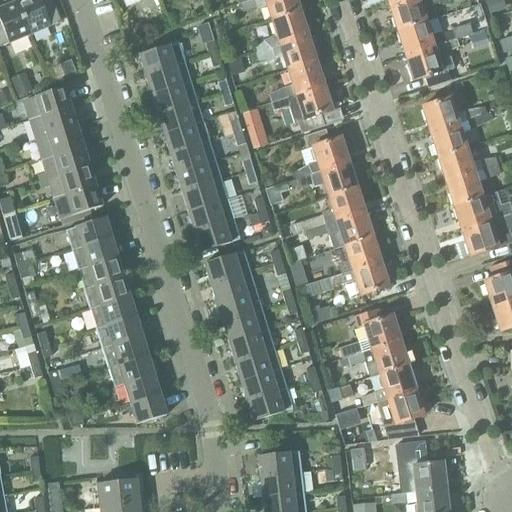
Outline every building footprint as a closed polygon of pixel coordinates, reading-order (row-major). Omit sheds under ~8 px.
[(0,45),(61,20),(52,0),(14,0),(0,6),(0,45)] [(251,0),(250,0),(237,5),(239,12),(255,10),(251,0)] [(293,0),(261,0),(268,21),(298,12),(293,0)] [(409,0),(387,7),(395,32),(424,23),(420,11),(453,0),(409,0)] [(483,0),(489,15),(502,11),(498,0),(483,0)] [(273,35),(250,47),(253,55),(269,49),(277,47),(306,37),(298,12),(268,21),(273,35)] [(395,32),(395,33),(403,57),(432,48),(439,45),(455,40),(470,35),(468,28),(453,32),(453,33),(439,36),(439,35),(429,38),(424,24),(424,23),(395,32)] [(129,41),(142,36),(138,26),(125,31),(129,41)] [(306,37),(277,47),(284,70),(314,61),(306,37)] [(503,56),(511,53),(511,38),(499,43),(503,56)] [(455,40),(439,45),(440,47),(444,54),(458,47),(456,42),(455,40)] [(183,62),(177,42),(167,45),(137,55),(143,75),(183,62)] [(216,54),(216,53),(213,42),(212,42),(211,42),(204,44),(207,54),(208,56),(215,54),(216,54)] [(403,57),(403,58),(411,82),(422,78),(426,90),(449,82),(445,70),(440,71),(436,59),(435,57),(444,54),(440,47),(439,45),(432,48),(403,57)] [(269,49),(253,55),(255,62),(271,59),(269,49)] [(219,66),(220,66),(216,53),(216,54),(215,54),(208,56),(211,67),(212,68),(219,66)] [(239,60),(227,64),(231,76),(243,72),(239,60)] [(68,78),(80,73),(75,61),(63,65),(68,78)] [(314,61),(284,70),(292,96),(322,86),(314,61)] [(149,95),(189,82),(183,62),(143,75),(149,95)] [(15,81),(20,94),(33,89),(28,76),(15,81)] [(220,94),(220,95),(229,93),(225,81),(224,81),(216,83),(220,94)] [(156,115),(195,102),(189,82),(149,95),(156,115)] [(285,98),(270,103),(273,112),(288,108),(294,124),(297,124),(301,135),(323,127),(319,114),(330,110),(322,86),(292,96),(285,98)] [(24,102),(30,122),(62,112),(63,111),(71,109),(65,89),(63,90),(24,102)] [(282,89),(267,95),(269,101),(270,103),(285,98),(282,89)] [(9,91),(0,95),(0,105),(13,100),(9,91)] [(231,105),(232,105),(229,94),(229,93),(220,95),(220,97),(223,104),(224,107),(231,105)] [(449,99),(420,108),(428,134),(485,115),(482,108),(480,108),(463,111),(454,114),(453,113),(449,99)] [(162,135),(202,122),(195,102),(156,115),(162,135)] [(62,112),(30,122),(36,141),(62,133),(63,133),(77,128),(71,109),(63,111),(62,112)] [(255,110),(243,113),(246,125),(258,121),(255,110)] [(485,115),(428,134),(436,159),(465,149),(460,134),(467,131),(491,121),(489,114),(486,115),(485,115)] [(233,135),(241,132),(237,120),(236,121),(230,123),(233,135)] [(168,155),(208,142),(202,122),(162,135),(168,155)] [(62,133),(36,141),(42,161),(62,155),(63,154),(83,148),(77,128),(63,133),(62,133)] [(307,166),(294,173),(296,180),(347,164),(346,161),(338,137),(328,140),(325,131),(303,138),(307,150),(310,149),(314,161),(314,163),(307,166)] [(243,144),(244,144),(241,132),(233,135),(236,143),(237,146),(243,144)] [(174,174),(214,161),(208,142),(168,155),(174,174)] [(38,175),(40,182),(63,175),(89,167),(83,148),(63,154),(62,155),(42,161),(46,173),(38,175)] [(465,149),(436,159),(444,183),(494,166),(492,158),(476,161),(469,163),(465,149)] [(244,173),(244,175),(252,172),(253,172),(249,160),(248,160),(240,163),(244,173)] [(180,194),(220,181),(214,161),(174,174),(180,194)] [(347,164),(296,180),(299,188),(312,186),(313,188),(322,185),(325,197),(354,187),(347,164)] [(494,166),(444,183),(452,208),(480,198),(476,183),(483,181),(497,174),(494,166)] [(50,187),(54,200),(63,197),(95,187),(89,167),(63,175),(40,182),(43,189),(50,187)] [(257,184),(253,172),(252,172),(244,175),(247,183),(248,187),(257,184)] [(186,213),(226,201),(220,181),(180,194),(186,213)] [(63,197),(54,200),(60,220),(62,226),(63,225),(91,217),(89,211),(101,207),(95,187),(63,197)] [(277,187),(265,190),(270,206),(282,202),(277,187)] [(320,215),(288,226),(292,235),(304,232),(311,229),(318,227),(324,225),(333,222),(362,212),(354,187),(325,197),(330,209),(319,212),(320,215)] [(480,198),(452,208),(460,233),(511,217),(511,216),(511,203),(507,205),(507,204),(499,207),(494,194),(480,198)] [(10,198),(0,201),(0,207),(2,215),(14,212),(10,198)] [(265,210),(261,198),(260,199),(253,201),(257,213),(263,211),(265,210)] [(192,233),(232,220),(226,201),(186,213),(192,233)] [(261,225),(269,222),(265,210),(263,211),(257,213),(261,225)] [(10,242),(21,238),(14,212),(2,215),(10,242)] [(333,222),(324,225),(332,250),(342,247),(370,237),(362,212),(333,222)] [(511,220),(511,217),(460,233),(468,259),(497,249),(506,246),(510,245),(506,231),(511,228),(511,220)] [(66,231),(72,251),(111,239),(105,219),(66,231)] [(198,252),(229,242),(238,239),(232,220),(192,233),(198,252)] [(264,237),(272,235),(269,227),(261,229),(264,237)] [(311,229),(304,232),(306,239),(313,237),(321,236),(318,227),(311,229)] [(345,262),(337,264),(337,266),(340,275),(341,275),(343,274),(359,269),(366,267),(378,263),(370,237),(342,247),(346,261),(345,262)] [(72,251),(78,271),(117,258),(111,239),(72,251)] [(273,263),(273,265),(280,263),(281,263),(277,251),(276,252),(270,254),(273,263)] [(247,270),(241,252),(232,255),(202,264),(207,282),(247,270)] [(14,256),(17,269),(25,266),(22,254),(14,256)] [(78,271),(84,290),(123,278),(117,258),(78,271)] [(492,279),(482,283),(490,308),(511,301),(511,261),(488,269),(492,279)] [(280,263),(273,265),(275,270),(277,277),(285,275),(284,273),(281,263),(280,263)] [(300,289),(296,290),(298,296),(300,300),(331,290),(331,289),(344,285),(349,299),(386,287),(378,263),(366,267),(359,269),(343,274),(341,275),(340,275),(311,284),(304,287),(304,288),(300,289)] [(25,266),(17,269),(20,281),(29,279),(25,266)] [(214,302),(253,290),(247,270),(207,282),(214,302)] [(306,285),(303,274),(291,278),(294,289),(306,285)] [(4,277),(7,290),(15,287),(12,275),(4,277)] [(123,278),(84,290),(90,310),(129,298),(123,278)] [(10,302),(19,300),(15,287),(7,290),(10,302)] [(220,322),(260,309),(253,290),(214,302),(220,322)] [(285,303),(285,304),(292,302),(293,302),(289,290),(288,291),(282,293),(285,303)] [(33,293),(25,295),(28,307),(37,305),(33,293)] [(90,310),(97,330),(135,318),(129,298),(90,310)] [(511,301),(490,308),(491,309),(498,333),(511,329),(511,301)] [(292,302),(285,304),(288,314),(289,316),(295,314),(296,314),(293,302),(292,302)] [(28,307),(32,320),(40,317),(37,305),(28,307)] [(226,342),(266,329),(260,309),(220,322),(226,342)] [(358,343),(338,349),(341,360),(346,358),(398,341),(390,317),(378,320),(375,311),(352,318),(354,324),(362,328),(366,340),(358,343)] [(15,316),(18,329),(27,326),(23,314),(15,316)] [(97,330),(103,350),(142,338),(135,318),(97,330)] [(22,341),(30,339),(27,326),(18,329),(22,341)] [(233,362),(272,349),(266,329),(226,342),(233,362)] [(296,342),(297,344),(304,342),(305,341),(301,329),(300,329),(293,332),(296,342)] [(45,333),(36,335),(40,348),(48,345),(45,333)] [(103,350),(109,370),(148,358),(142,338),(103,350)] [(304,342),(297,344),(300,353),(300,355),(308,353),(305,341),(304,342)] [(398,341),(346,358),(349,366),(363,364),(368,380),(378,377),(406,368),(398,341)] [(48,345),(40,348),(43,360),(52,358),(48,345)] [(239,381),(278,369),(272,349),(233,362),(239,381)] [(27,356),(30,368),(38,366),(35,353),(27,356)] [(115,389),(124,386),(154,377),(148,358),(109,370),(115,389)] [(33,380),(42,378),(38,366),(30,368),(33,380)] [(375,394),(360,400),(363,408),(414,391),(406,368),(378,377),(383,391),(375,394)] [(245,401),(285,389),(278,369),(239,381),(245,401)] [(317,380),(313,369),(312,369),(305,371),(308,380),(309,383),(316,381),(317,380)] [(56,372),(48,374),(51,387),(59,384),(56,372)] [(124,386),(131,407),(160,398),(154,377),(124,386)] [(320,392),(317,380),(316,381),(309,383),(312,392),(313,394),(319,392),(320,392)] [(59,384),(51,387),(54,399),(63,397),(59,384)] [(251,421),(281,412),(281,411),(291,408),(285,389),(245,401),(251,421)] [(338,389),(327,392),(331,404),(342,401),(338,389)] [(363,408),(353,411),(356,419),(366,416),(380,414),(384,428),(422,416),(414,391),(363,408)] [(166,416),(160,398),(131,407),(136,425),(166,416)] [(78,406),(67,410),(72,426),(83,423),(78,406)] [(357,450),(344,452),(346,464),(358,462),(357,450)] [(299,473),(296,453),(286,454),(255,458),(258,478),(299,473)] [(331,470),(340,469),(339,456),(330,457),(331,470)] [(28,459),(30,471),(39,470),(37,458),(28,459)] [(389,495),(446,488),(443,465),(412,468),(414,482),(403,483),(388,487),(389,495)] [(332,483),(341,482),(340,469),(331,470),(332,483)] [(31,484),(40,483),(39,470),(30,471),(31,484)] [(260,498),(301,493),(299,473),(258,478),(260,498)] [(98,507),(137,502),(135,480),(95,485),(98,507)] [(47,485),(50,511),(58,511),(61,511),(58,484),(47,485)] [(448,511),(446,488),(389,495),(390,503),(405,504),(416,503),(417,511),(448,511)] [(261,511),(303,511),(301,493),(260,498),(261,511)] [(336,510),(345,509),(343,496),(335,497),(336,510)] [(33,499),(35,511),(43,511),(42,498),(33,499)] [(98,511),(138,511),(137,502),(98,507),(98,511)] [(350,511),(374,511),(374,503),(350,505),(350,511)]
